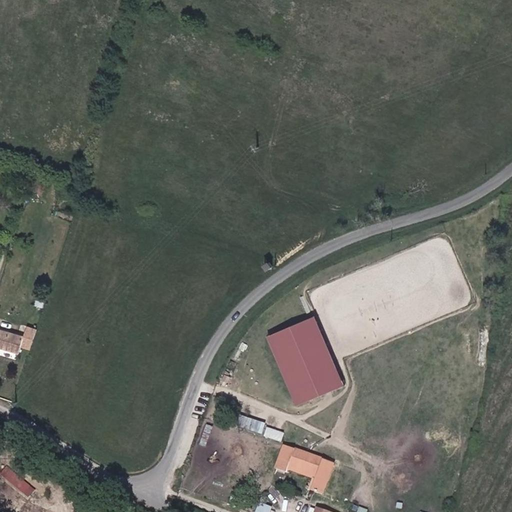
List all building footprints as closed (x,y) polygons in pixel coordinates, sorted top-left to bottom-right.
[(315,314),(266,333),(294,404),(343,385),(315,314)] [(0,350),(21,357),(26,337),(0,329),(0,350)] [(238,414),(235,424),(263,434),(266,423),(238,414)] [(283,441),(286,433),(269,427),(266,435),(283,441)] [(292,494),(303,498),(316,460),(266,443),(255,472),(270,477),(272,472),(273,466),(299,475),(297,480),(292,494)] [(0,476),(31,496),(38,485),(6,465),(0,474),(0,476)] [(297,480),(299,475),(273,466),(272,472),(297,480)] [(234,511),(249,511),(251,506),(238,502),(234,511)]
